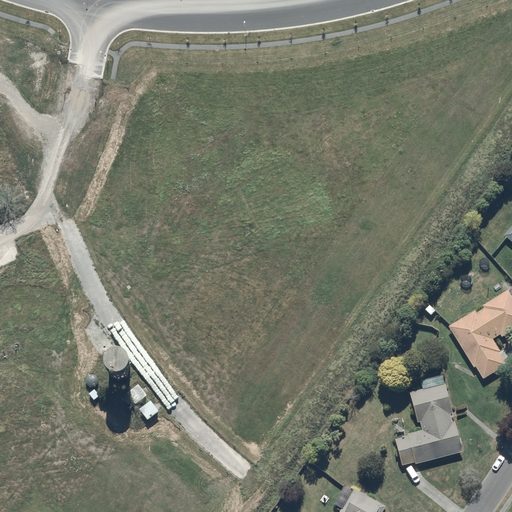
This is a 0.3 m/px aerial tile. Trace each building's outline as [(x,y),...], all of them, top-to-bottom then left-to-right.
[(475,312),(449,329),(474,370),(476,369),(484,381),(506,367),(498,353),(499,352),(493,342),(500,337),(501,339),(511,333),(511,292),(510,294),(508,292),(483,308),(485,311),(477,316),(475,312)] [(108,375),(108,376),(108,377),(108,379),(108,380),(108,381),(109,382),(109,383),(110,384),(110,385),(111,386),(112,387),(113,387),(114,388),(115,388),(116,389),(117,389),(118,390),(119,390),(120,390),(121,390),(122,390),(123,390),(125,389),(126,389),(127,389),(128,388),(129,387),(130,386),(131,385),(132,384),(132,383),(133,382),(133,381),(133,380),(134,379),(134,378),(134,376),(134,375),(133,374),(133,373),(133,372),(132,371),(132,370),(131,369),(130,368),(130,367),(129,367),(128,366),(127,366),(126,365),(125,365),(124,364),(123,364),(121,364),(120,364),(119,364),(118,364),(117,365),(116,365),(115,365),(114,366),(113,367),(112,367),(111,368),(111,369),(110,370),(109,371),(109,372),(108,373),(108,374),(108,375)] [(86,387),(87,387),(88,388),(89,389),(90,389),(91,390),(92,390),(93,390),(94,389),(95,389),(96,389),(96,388),(97,388),(97,387),(98,387),(98,386),(99,385),(99,384),(99,383),(99,382),(99,381),(99,380),(98,380),(98,379),(97,378),(96,377),(95,377),(95,376),(94,376),(93,376),(92,376),(91,376),(90,376),(89,376),(89,377),(88,377),(87,378),(86,379),(86,380),(85,380),(85,381),(85,382),(85,383),(85,384),(85,385),(86,385),(86,386),(86,387)] [(409,438),(396,442),(403,468),(415,464),(415,467),(464,454),(456,425),(453,426),(450,416),(453,415),(445,385),(441,386),(439,379),(422,383),(424,391),(410,395),(418,425),(421,424),(423,432),(409,436),(409,438)] [(140,412),(148,422),(159,414),(152,404),(140,412)] [(384,511),(386,509),(355,491),(354,492),(345,487),(334,506),(344,511),(384,511)]
